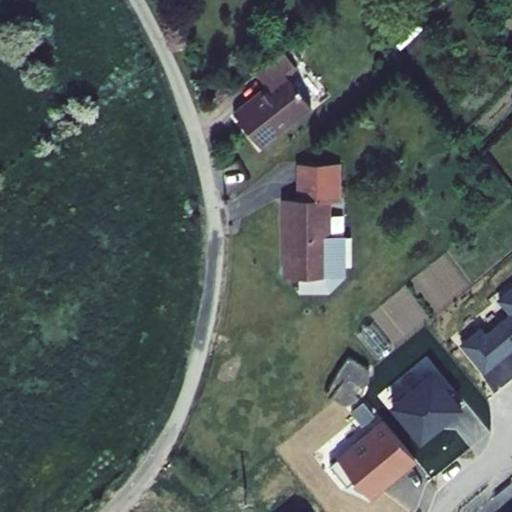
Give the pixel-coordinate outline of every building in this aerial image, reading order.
[(287,68),(276,53),(247,74),(258,88),(247,96),(249,98),(244,102),(242,99),(224,113),(249,147),(301,109),(277,76),(287,68)] [(322,198),(336,197),(334,161),(292,163),(295,200),(279,201),(283,276),(297,275),(298,291),(328,289),(342,272),(340,232),(323,233),(322,198)] [(466,352),(488,380),(511,360),(511,300),(503,307),(511,318),(511,325),(490,343),(485,337),(466,352)] [(347,356),(325,393),(350,408),(373,371),(347,356)] [(432,381),(392,413),(420,447),(437,434),(435,432),(445,424),(448,428),(462,417),(432,381)] [(372,414),(315,460),(333,481),(341,475),(357,495),(406,456),(372,414)]
